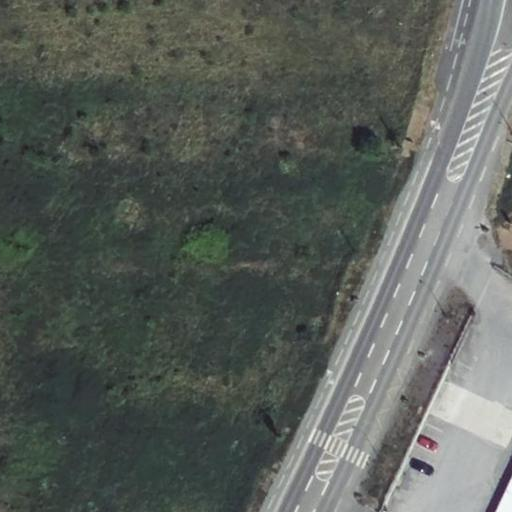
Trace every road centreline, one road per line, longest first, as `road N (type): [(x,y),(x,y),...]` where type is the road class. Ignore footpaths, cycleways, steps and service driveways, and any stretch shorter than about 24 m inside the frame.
road 1 (secondary): [(491,0),(437,170),(284,511)]
road 2 (secondary): [(322,511),(511,78)]
road 3 (unknown): [(410,234),(441,246),(497,300),(509,338),(499,378)]
road 4 (unknown): [(499,378),(451,511)]
